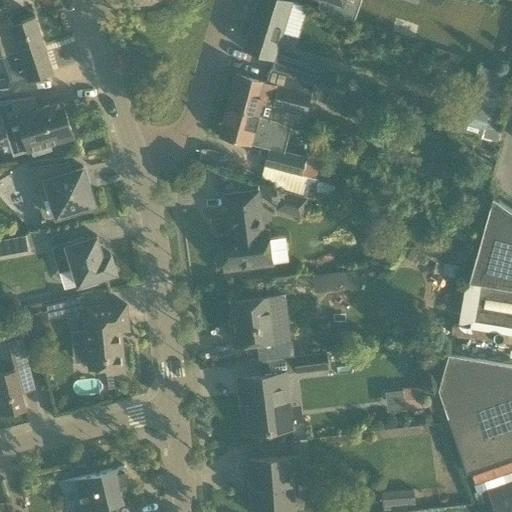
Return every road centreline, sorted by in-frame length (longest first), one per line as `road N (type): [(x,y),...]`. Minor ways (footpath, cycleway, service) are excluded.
road 1 (unclassified): [(174,407),(163,280),(132,150)]
road 2 (unclassified): [(132,150),(189,124),(226,0)]
road 3 (residential): [(0,449),(174,407)]
road 4 (unclassified): [(132,150),(81,0)]
